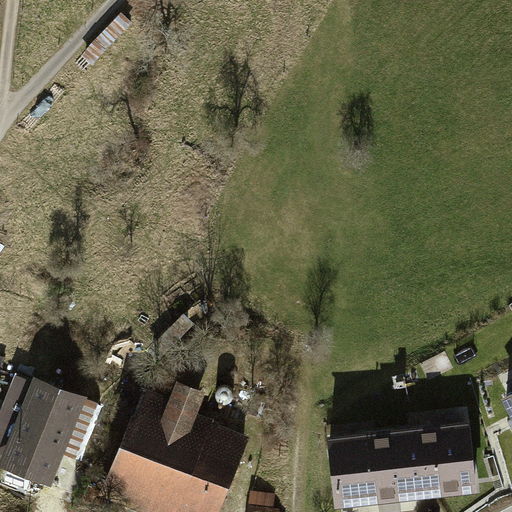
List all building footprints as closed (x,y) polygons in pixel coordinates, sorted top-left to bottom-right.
[(0,464),(0,465),(52,486),(89,397),(36,375),(34,380),(17,373),(0,414),(0,453),(4,455),(0,464)] [(126,440),(104,495),(145,511),(221,511),(252,436),(215,422),(216,419),(199,413),(208,391),(179,380),(172,398),(147,387),(139,407),(120,399),(106,432),(126,440)] [(511,393),(501,400),(511,420),(511,393)] [(398,430),(406,502),(478,494),(470,422),(398,430)] [(327,438),(335,510),(406,502),(398,430),(327,438)] [(276,493),(252,490),(249,511),(280,511),(281,509),(274,508),(276,493)]
